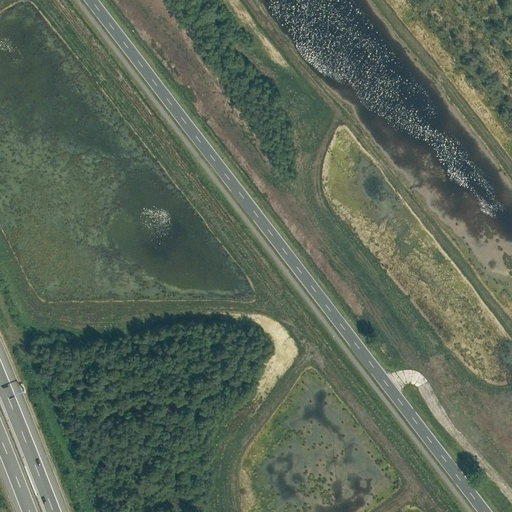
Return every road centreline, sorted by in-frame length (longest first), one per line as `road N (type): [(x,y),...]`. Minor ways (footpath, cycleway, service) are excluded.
road 1 (tertiary): [(484,511),(90,0)]
road 2 (motorway): [(53,511),(0,379)]
